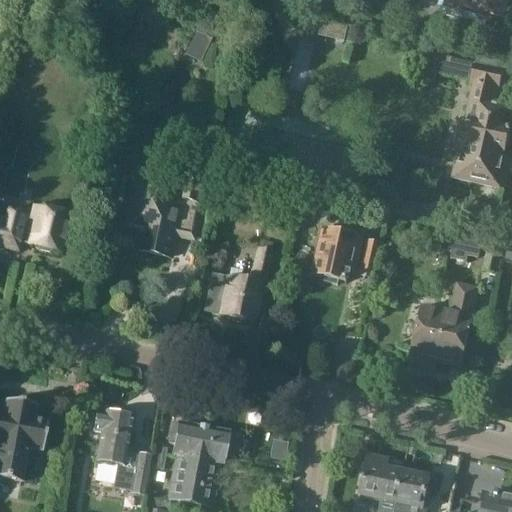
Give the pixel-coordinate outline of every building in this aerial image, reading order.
[(439,0),(435,14),(485,26),(487,17),(504,21),(508,0),(439,0)] [(344,44),(348,25),(322,19),(318,38),(344,44)] [(193,41),(189,49),(191,54),(198,58),(204,56),(207,48),(206,43),(198,40),(193,41)] [(474,87),(465,128),(461,127),(455,155),(458,156),(452,182),(504,194),(508,175),(501,174),(511,134),(503,132),(508,108),(496,106),(499,93),(500,92),(504,75),(475,68),(470,86),(474,87)] [(202,207),(211,162),(182,156),(174,195),(126,186),(115,236),(134,240),(131,253),(172,262),(176,240),(194,244),(201,209),(198,209),(199,206),(202,207)] [(255,188),(233,183),(229,199),(251,205),(255,188)] [(371,212),(380,214),(390,215),(390,216),(415,222),(418,205),(374,196),(371,212)] [(19,246),(61,255),(63,243),(67,241),(69,231),(67,226),(69,217),(38,210),(38,211),(32,209),(30,216),(7,211),(2,225),(0,224),(0,253),(1,251),(18,255),(19,246)] [(375,215),(372,227),(386,230),(388,218),(375,215)] [(338,287),(338,283),(341,284),(341,282),(343,283),(346,284),(347,283),(349,283),(351,276),(355,277),(364,239),(321,229),(310,277),(325,280),(324,284),(338,287)] [(450,261),(466,264),(467,258),(478,261),(480,251),(483,252),(485,243),(482,242),(444,235),(441,253),(452,255),(450,261)] [(376,282),(383,247),(367,243),(359,278),(376,282)] [(505,262),(506,262),(511,263),(511,250),(508,249),(507,256),(503,255),(502,261),(505,262)] [(266,287),(273,254),(256,250),(248,284),(211,276),(203,314),(231,320),(231,323),(240,325),(241,323),(255,326),(265,287),(266,287)] [(501,257),(487,254),(483,273),(497,276),(501,257)] [(473,312),(478,290),(457,286),(450,316),(421,310),(408,369),(433,375),(435,365),(460,370),(472,317),(476,318),(477,312),(473,312)] [(0,415),(0,480),(21,485),(27,449),(43,452),(47,424),(32,421),(35,407),(26,406),(25,406),(24,410),(16,408),(17,405),(16,404),(7,402),(5,416),(0,415)] [(94,433),(100,435),(96,458),(118,462),(113,491),(131,494),(130,496),(146,499),(151,469),(153,459),(138,456),(137,459),(122,456),(129,419),(104,414),(104,417),(97,416),(94,433)] [(172,456),(175,456),(197,460),(199,449),(208,450),(212,429),(178,423),(178,425),(167,423),(164,436),(168,437),(167,444),(174,445),(172,456)] [(199,449),(197,460),(221,464),(222,456),(233,458),(235,450),(237,451),(240,438),(226,435),(226,432),(212,429),(208,450),(199,449)] [(151,469),(163,471),(166,451),(154,449),(153,459),(151,469)] [(144,511),(168,511),(170,500),(210,508),(218,466),(220,465),(221,464),(197,460),(175,456),(167,500),(168,500),(167,504),(144,500),(143,511),(144,511)] [(359,498),(395,506),(402,473),(385,469),(387,461),(368,457),(359,498)] [(428,479),(402,473),(395,506),(410,510),(409,511),(425,511),(429,496),(425,495),(428,479)] [(511,511),(511,495),(498,492),(497,495),(495,494),(495,498),(483,495),(479,511),(511,511)]
